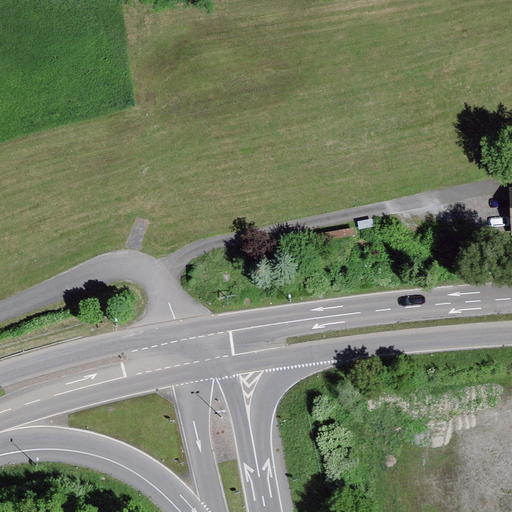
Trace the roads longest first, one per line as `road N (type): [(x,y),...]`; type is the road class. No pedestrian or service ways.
road 1 (primary): [(511,298),(305,320),(202,350)]
road 2 (trunk): [(0,429),(119,452),(164,479),(194,511)]
road 3 (primary): [(0,422),(202,350)]
road 4 (primary): [(202,350),(117,342),(0,373)]
road 5 (primary): [(310,352),(511,332)]
road 6 (trunk): [(202,350),(195,394),(210,511)]
